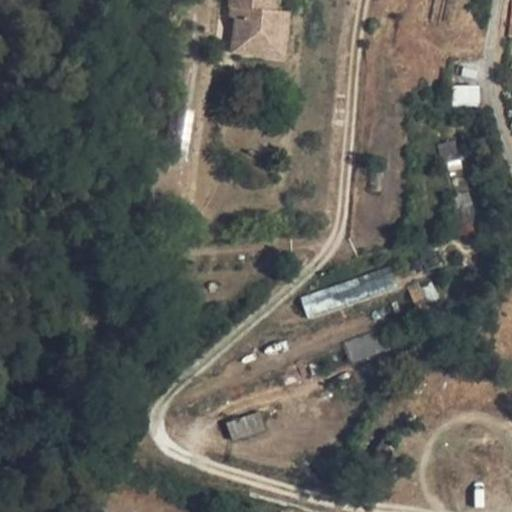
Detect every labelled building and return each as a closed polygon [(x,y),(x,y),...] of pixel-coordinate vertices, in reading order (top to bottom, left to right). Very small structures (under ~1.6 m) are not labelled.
[(230,0),(230,7),(238,8),(234,39),(279,45),(283,11),(276,10),(276,0),(230,0)] [(424,0),(419,25),(452,32),(458,0),(424,0)] [(283,11),(279,45),(286,45),(290,11),(283,11)] [(170,38),(147,192),(181,197),(203,43),(170,38)] [(279,45),(234,39),(233,52),(285,58),(286,45),(279,45)] [(452,86),(453,114),(480,113),(479,85),(452,86)] [(453,140),(439,144),(445,170),(460,166),(453,140)] [(307,319),(397,286),(389,265),(299,298),(307,319)] [(350,363),(386,350),(379,330),(343,343),(350,363)] [(229,439),(265,433),(261,413),(226,419),(229,439)]
